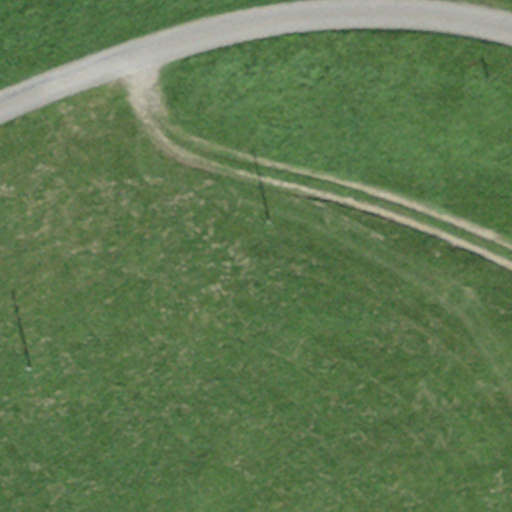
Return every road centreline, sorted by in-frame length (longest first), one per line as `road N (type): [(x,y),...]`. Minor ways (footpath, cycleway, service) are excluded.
road 1 (track): [(0,107),(215,32),(298,16),(443,17),(511,30)]
road 2 (track): [(144,54),(146,93),(159,122),(184,143),(405,211),(511,257)]
